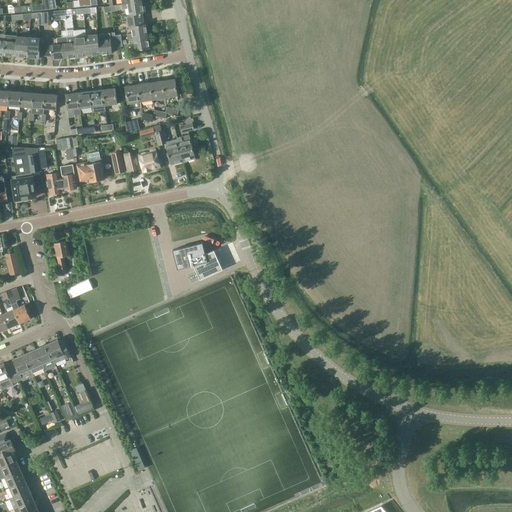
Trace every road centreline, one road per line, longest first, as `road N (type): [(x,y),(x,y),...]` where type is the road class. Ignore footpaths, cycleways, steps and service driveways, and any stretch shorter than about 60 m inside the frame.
road 1 (tertiary): [(414,410),(341,377),(313,354),(269,301),(219,194)]
road 2 (tertiary): [(219,194),(203,190),(24,224)]
road 3 (residential): [(0,70),(61,76),(188,56)]
road 4 (residential): [(219,194),(220,165),(188,56)]
